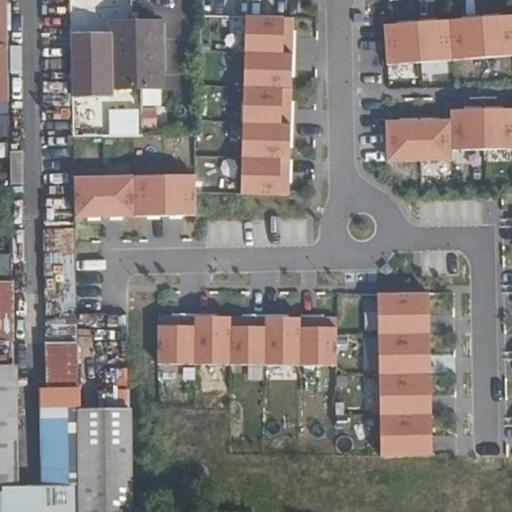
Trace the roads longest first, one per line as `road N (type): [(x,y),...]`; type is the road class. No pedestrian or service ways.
road 1 (unknown): [(23,0),(31,362)]
road 2 (residential): [(393,235),(465,237),(482,252),(489,447)]
road 3 (residential): [(344,251),(114,263),(114,298)]
road 4 (residential): [(340,0),(341,174),(351,199)]
